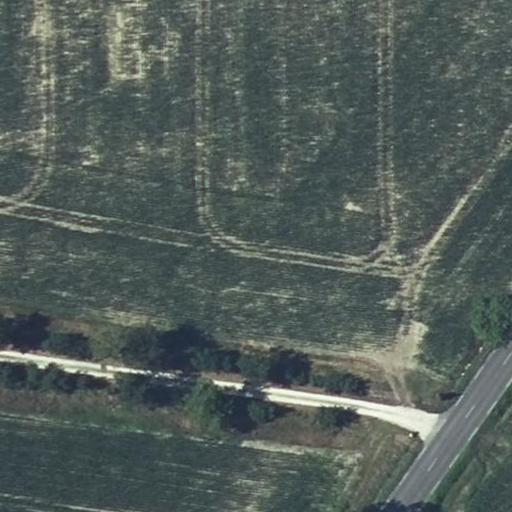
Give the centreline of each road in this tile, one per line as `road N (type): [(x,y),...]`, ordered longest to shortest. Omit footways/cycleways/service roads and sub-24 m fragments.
road 1 (unknown): [(444,431),(207,384)]
road 2 (primary): [(386,511),(511,337)]
